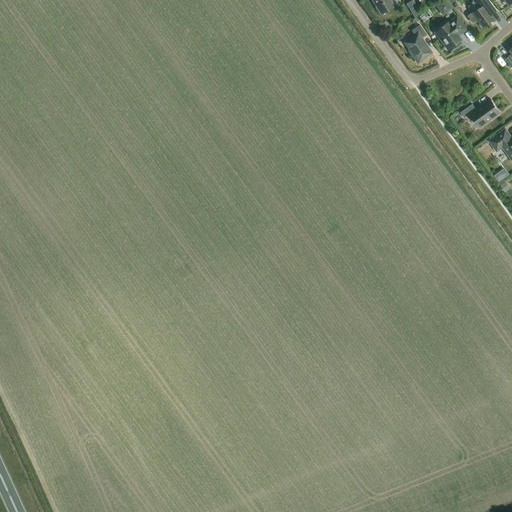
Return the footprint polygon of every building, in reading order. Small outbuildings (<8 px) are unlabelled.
[(371,0),(381,15),(394,6),(390,1),(390,0),(371,0)] [(444,0),(436,6),(443,16),(452,9),(445,0),(444,0)] [(496,11),(487,0),(473,0),(471,2),(477,9),(467,16),(472,23),(474,22),(478,23),(482,28),(493,20),(490,16),(496,11)] [(436,31),(442,38),(440,40),(445,47),(447,45),(449,49),(460,41),(457,36),(460,34),(466,30),(456,17),(450,22),(449,21),(436,31)] [(426,35),(419,26),(411,31),(415,36),(405,43),(413,54),(412,55),(418,63),(426,57),(431,53),(421,39),(426,35)] [(500,113),(490,100),(476,110),(472,105),(460,113),(464,119),(470,114),(480,128),(500,113)] [(511,139),(505,130),(490,141),(497,151),(502,147),(511,160),(511,139)]
